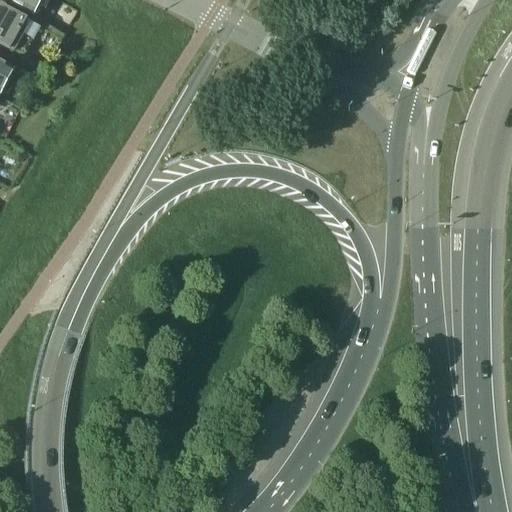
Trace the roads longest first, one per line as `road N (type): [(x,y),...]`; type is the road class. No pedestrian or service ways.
road 1 (motorway): [(54,511),(50,434),(66,333),(91,278),(170,193),(237,172),(271,175),(323,200),(357,240),(368,272),(365,336)]
road 2 (motorway): [(486,511),(479,258),(491,148),(511,91)]
road 3 (tertiary): [(470,511),(443,421),(421,162)]
road 4 (primary): [(365,336),(340,400),(260,511)]
road 5 (tertiary): [(392,146),(389,277),(365,336)]
road 6 (tertiary): [(421,162),(444,75),(485,0)]
road 7 (residential): [(284,55),(360,106),(392,146)]
road 8 (residential): [(403,89),(284,55)]
